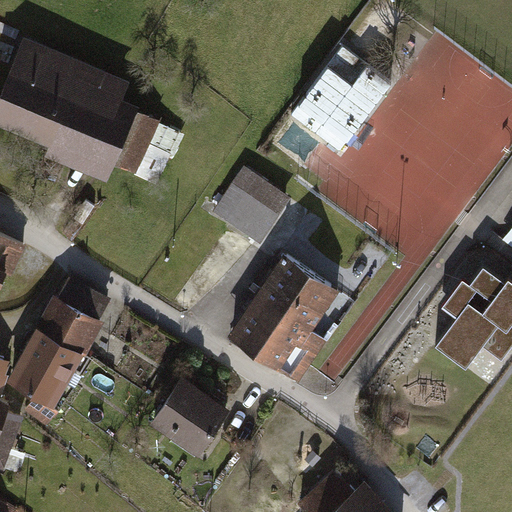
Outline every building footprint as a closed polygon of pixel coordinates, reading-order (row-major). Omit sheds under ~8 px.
[(133,79),(24,34),(0,91),(0,129),(109,174),(114,161),(159,179),(179,129),(122,105),(133,79)] [(345,51),(296,115),(340,149),(389,85),(345,51)] [(284,197),(240,167),(208,213),(252,243),(284,197)] [(0,282),(21,240),(0,229),(0,282)] [(337,286),(279,248),(225,331),(296,377),(325,333),(311,325),(337,286)] [(505,279),(484,262),(470,281),(463,275),(442,303),(457,315),(436,343),(467,366),(482,345),(502,359),(511,345),(511,276),(509,274),(505,279)] [(53,292),(10,377),(35,390),(26,409),(50,421),(103,318),(53,292)] [(0,382),(11,353),(0,348),(0,466),(1,467),(23,407),(0,397),(0,382)] [(231,406),(181,372),(150,418),(200,452),(231,406)] [(387,511),(338,459),(296,498),(308,511),(387,511)]
